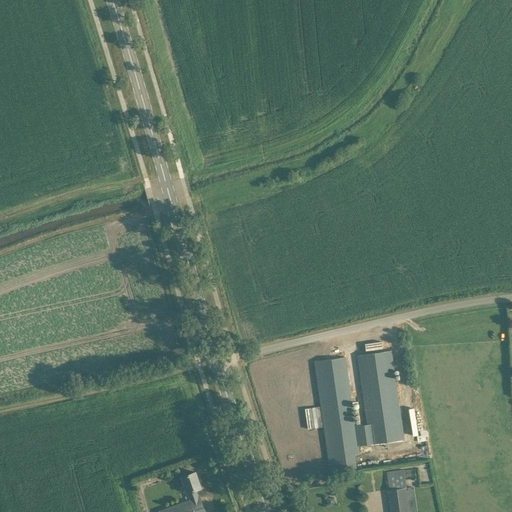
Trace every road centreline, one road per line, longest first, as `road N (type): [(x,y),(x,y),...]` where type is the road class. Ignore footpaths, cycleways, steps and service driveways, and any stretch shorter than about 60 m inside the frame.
road 1 (secondary): [(217,362),(111,0)]
road 2 (unclassified): [(511,297),(233,358)]
road 3 (track): [(0,411),(199,365)]
road 4 (secondary): [(267,511),(217,362)]
